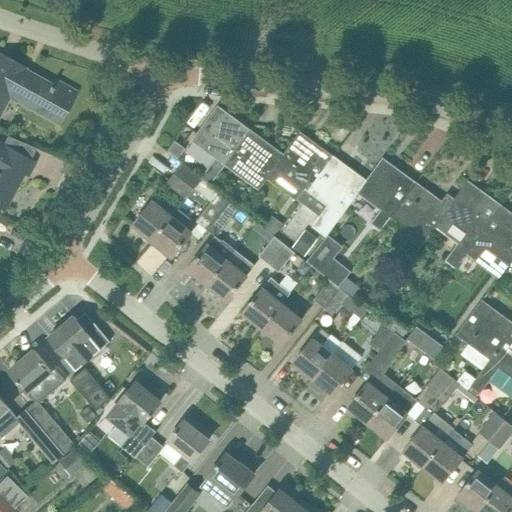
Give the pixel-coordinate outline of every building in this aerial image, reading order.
[(24,67),(0,53),(0,109),(8,95),(58,122),(75,92),(55,80),(52,86),(29,73),(27,76),(21,73),(24,67)] [(218,105),(192,140),(225,164),(251,130),(241,122),(239,125),(216,109),(218,105)] [(272,180),(267,176),(274,166),(281,157),(258,140),(261,137),(251,130),(225,164),(258,188),(261,185),(266,188),(272,180)] [(274,166),(304,188),(297,197),(301,200),(334,155),(324,148),(321,151),(299,135),(301,132),(300,131),(281,157),(274,166)] [(27,174),(33,161),(0,143),(0,206),(3,208),(16,184),(11,181),(18,169),(27,174)] [(343,163),(334,155),(301,200),(305,203),(304,203),(320,215),(313,226),(326,236),(329,232),(334,235),(345,221),(339,216),(357,192),(364,183),(341,166),(343,163)] [(364,183),(357,192),(381,209),(371,222),(381,229),(391,216),(416,182),(406,174),(384,157),(383,157),(366,180),(364,183)] [(202,178),(203,178),(184,163),(167,183),(186,198),(195,186),(202,178)] [(202,178),(195,186),(213,201),(220,192),(210,184),(202,178)] [(442,215),(466,233),(446,260),(455,267),(467,252),(501,204),(492,197),(489,200),(466,184),(469,180),(468,180),(447,209),(442,215)] [(426,189),(416,182),(391,216),(410,231),(402,250),(411,256),(442,215),(447,209),(424,192),(426,189)] [(207,229),(230,200),(220,192),(213,201),(197,221),(207,229)] [(132,225),(152,241),(172,216),(152,200),(132,225)] [(208,244),(207,244),(187,269),(207,284),(227,259),(235,249),(223,239),(222,240),(217,236),(239,208),(230,200),(207,229),(215,235),(208,244)] [(501,204),(467,252),(476,259),(485,247),(509,264),(511,259),(511,217),(509,215),(511,212),(501,204)] [(172,216),(152,241),(172,256),(192,232),(185,226),(189,221),(176,210),(172,216)] [(269,264),(285,244),(275,236),(259,256),(269,264)] [(269,264),(278,272),(294,252),(285,244),(269,264)] [(337,256),(324,272),(340,284),(346,276),(353,269),(337,256)] [(207,284),(227,300),(247,275),(227,259),(207,284)] [(340,284),(338,287),(340,288),(353,299),(361,288),(358,285),(346,276),(340,284)] [(243,312),(262,328),(282,303),(291,292),(271,277),(263,287),(243,312)] [(340,288),(338,287),(331,282),(329,280),(314,300),(324,308),(340,288)] [(340,288),(324,308),(334,316),(343,304),(360,318),(367,310),(353,299),(340,288)] [(457,333),(490,358),(511,328),(511,321),(506,317),(503,320),(480,303),(483,300),(482,299),(457,333)] [(302,319),(282,303),(262,328),(282,344),(302,319)] [(74,316),(49,337),(76,369),(101,349),(74,316)] [(379,352),(395,332),(385,324),(369,344),(379,352)] [(313,337),(306,347),(293,362),(313,378),(333,353),(323,345),(330,334),(321,327),(313,337)] [(417,328),(407,341),(412,345),(414,342),(434,357),(442,347),(417,328)] [(511,328),(490,358),(475,380),(467,389),(476,396),(479,392),(480,393),(489,380),(511,396),(511,328)] [(407,341),(395,332),(379,352),(389,359),(400,346),(406,352),(412,345),(407,341)] [(58,366),(52,371),(34,349),(10,370),(36,401),(38,404),(39,402),(68,378),(58,366)] [(333,353),(313,378),(326,389),(333,394),(345,379),(353,369),(352,369),(333,353)] [(111,398),(85,367),(70,380),(77,389),(78,388),(97,410),(111,398)] [(348,406),(368,422),(399,384),(379,368),(348,406)] [(435,395),(450,376),(441,368),(416,398),(399,384),(368,422),(388,438),(408,414),(415,420),(427,405),(435,395)] [(450,376),(435,395),(443,402),(444,403),(460,383),(457,381),(450,376)] [(135,381),(107,417),(131,436),(133,434),(145,444),(152,437),(155,432),(143,422),(149,415),(150,416),(152,413),(152,412),(160,401),(158,399),(161,396),(151,388),(148,391),(135,381)] [(53,463),(64,454),(26,409),(17,416),(0,396),(0,438),(5,435),(4,433),(18,421),(53,463)] [(36,401),(26,409),(64,454),(75,445),(50,415),(39,402),(38,404),(36,401)] [(416,435),(403,451),(423,466),(443,441),(454,428),(436,413),(427,405),(415,420),(423,426),(416,435)] [(490,439),(506,419),(495,411),(479,430),(490,439)] [(490,439),(501,448),(511,433),(511,424),(506,419),(490,439)] [(192,459),(193,460),(209,439),(184,420),(168,440),(184,452),(174,465),(182,471),(192,459)] [(91,454),(104,438),(90,428),(78,444),(91,454)] [(152,437),(145,444),(136,456),(148,466),(164,447),(152,437)] [(443,441),(423,466),(443,482),(463,457),(444,442),(443,441)] [(200,486),(227,508),(253,475),(252,473),(253,472),(243,463),(241,465),(226,453),(200,486)] [(471,511),(476,511),(498,485),(478,469),(458,494),(466,500),(462,504),(471,511)] [(511,480),(505,476),(498,485),(476,511),(508,511),(511,508),(511,480)] [(280,488),(267,504),(262,511),(297,511),(302,506),(293,499),(298,493),(284,482),(280,488)] [(176,511),(183,511),(199,493),(187,483),(172,502),(169,506),(176,511)] [(15,511),(19,509),(0,490),(0,511),(15,511)]
